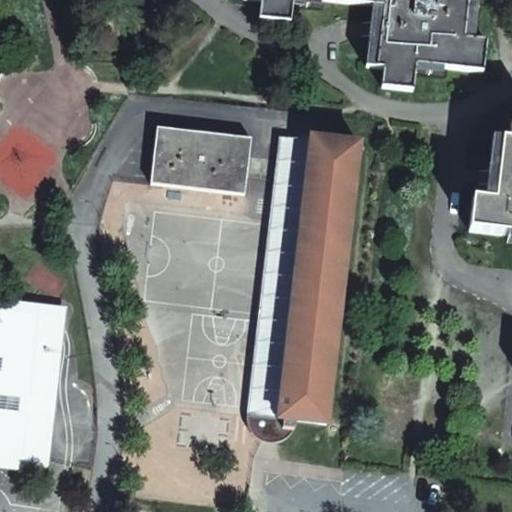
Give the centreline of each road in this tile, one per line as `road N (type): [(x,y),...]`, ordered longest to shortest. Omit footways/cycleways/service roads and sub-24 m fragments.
road 1 (unknown): [(207,0),(342,78),(391,92),(488,83)]
road 2 (unknown): [(488,83),(458,155),(455,218),(470,245),(511,276)]
